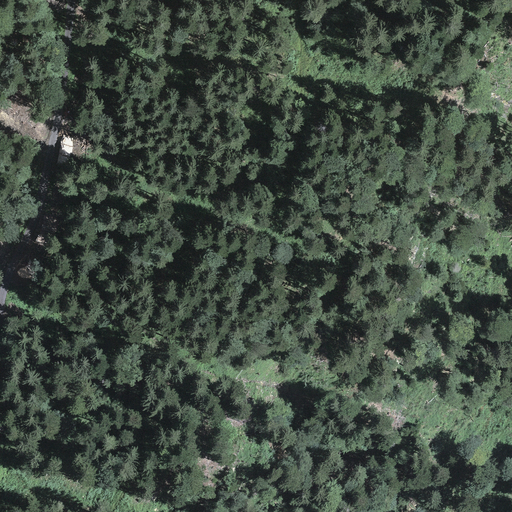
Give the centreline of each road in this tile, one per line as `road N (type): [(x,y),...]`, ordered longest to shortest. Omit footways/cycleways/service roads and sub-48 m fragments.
road 1 (track): [(110,511),(231,312),(289,178),(302,112),(307,0)]
road 2 (track): [(72,0),(50,162),(0,312)]
